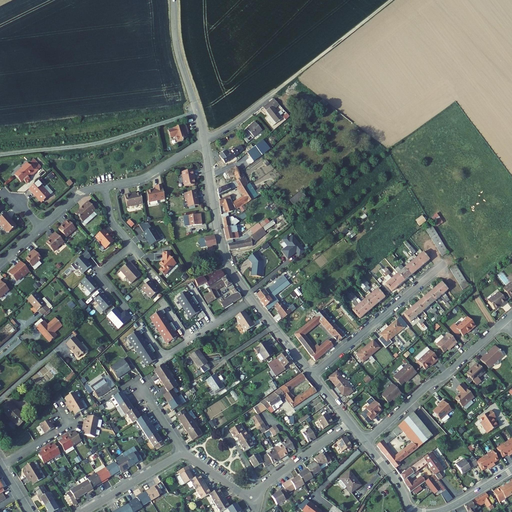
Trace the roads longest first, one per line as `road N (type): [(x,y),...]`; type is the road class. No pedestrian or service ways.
road 1 (track): [(197,111),(92,145),(0,154)]
road 2 (residential): [(502,322),(365,441)]
road 3 (residential): [(311,375),(448,260)]
road 4 (residential): [(251,299),(226,262),(203,140)]
road 5 (track): [(273,93),(388,0)]
road 6 (residential): [(259,503),(269,480),(349,422)]
